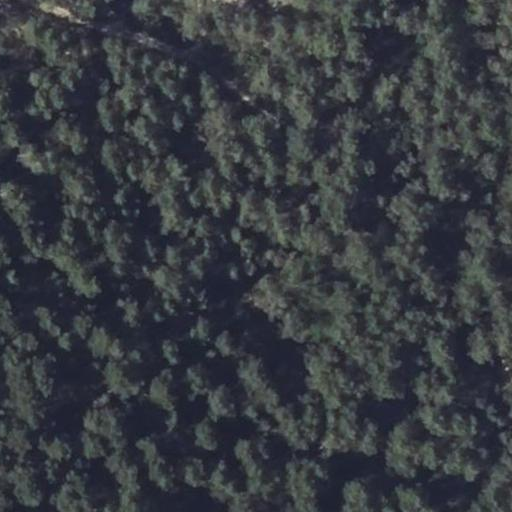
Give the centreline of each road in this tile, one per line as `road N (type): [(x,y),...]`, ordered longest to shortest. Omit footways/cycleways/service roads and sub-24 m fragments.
road 1 (track): [(511,378),(492,339),(403,291),(362,245),(343,138),(291,127),(244,98),(211,64),(193,0)]
road 2 (track): [(211,64),(30,0)]
road 3 (track): [(280,0),(330,90),(343,138)]
